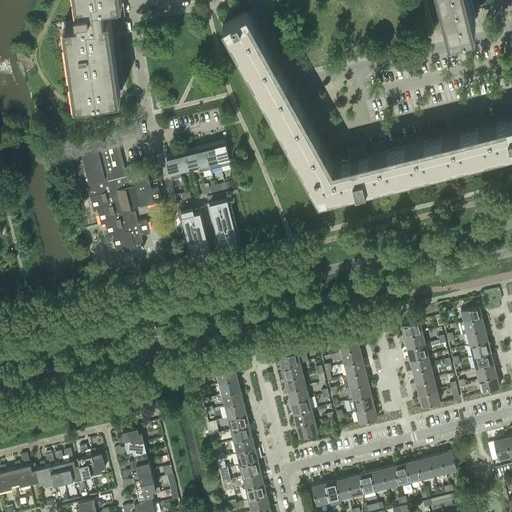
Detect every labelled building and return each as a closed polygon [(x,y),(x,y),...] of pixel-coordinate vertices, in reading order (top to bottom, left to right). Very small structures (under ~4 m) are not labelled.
[(78,18),(66,20),(77,100),(96,97),(99,96),(103,96),(118,94),(107,15),(107,14),(124,11),(122,0),(120,0),(119,0),(77,0),(78,6),(77,6),(75,6),(76,14),(77,13),(78,18)] [(441,0),(448,26),(464,22),(475,19),(476,19),(470,0),(441,0)] [(247,7),(222,21),(223,22),(224,21),(227,27),(320,193),(511,145),(511,115),(497,119),(497,121),(367,153),(367,154),(362,137),(346,141),(351,158),(342,160),(333,162),(296,95),(254,21),(256,20),(249,6),(247,7)] [(379,148),(428,138),(427,133),(378,142),(379,148)] [(231,163),(225,139),(215,141),(221,166),(231,163)] [(221,166),(215,141),(205,144),(211,168),(221,166)] [(162,200),(158,185),(151,187),(144,159),(129,162),(130,164),(124,166),(118,142),(102,146),(103,148),(98,149),(98,147),(81,152),(83,157),(76,159),(79,174),(80,173),(81,176),(71,178),(76,199),(90,195),(94,209),(97,208),(101,222),(105,221),(108,235),(112,234),(116,248),(128,245),(129,248),(141,245),(142,246),(144,245),(141,233),(150,231),(147,221),(139,224),(135,210),(131,212),(129,206),(140,204),(140,205),(162,200)] [(195,146),(200,165),(201,170),(211,168),(205,144),(195,146)] [(195,146),(185,149),(190,167),(200,165),(195,146)] [(185,149),(176,151),(180,170),(190,167),(185,149)] [(165,154),(170,172),(171,178),(182,175),(180,170),(176,151),(165,154)] [(226,187),(225,181),(215,184),(216,190),(226,187)] [(230,207),(227,196),(209,201),(211,211),(230,207)] [(232,216),(230,207),(211,211),(214,221),(232,216)] [(203,220),(200,209),(182,214),(184,224),(203,220)] [(235,226),(232,216),(214,221),(216,231),(235,226)] [(205,229),(203,220),(184,224),(187,234),(205,229)] [(237,237),(235,226),(216,231),(219,241),(227,239),(237,237)] [(208,240),(205,229),(187,234),(189,244),(208,240)] [(211,250),(208,240),(189,244),(192,254),(211,250)] [(461,308),(464,319),(482,315),(479,303),(461,308)] [(482,315),(464,319),(466,331),(485,327),(482,315)] [(401,322),(404,334),(422,330),(419,318),(401,322)] [(485,327),(466,331),(469,343),(488,338),(485,327)] [(422,330),(404,334),(407,346),(425,341),(422,330)] [(338,338),(341,350),(360,346),(357,333),(338,338)] [(488,338),(469,343),(472,354),(491,350),(488,338)] [(425,341),(407,346),(410,358),(428,353),(425,341)] [(360,346),(341,350),(344,362),(363,357),(360,346)] [(279,353),(282,365),(300,360),(297,348),(279,353)] [(491,350),(472,354),(475,366),(494,361),(491,350)] [(428,353),(410,358),(413,369),(431,365),(428,353)] [(363,357),(344,362),(347,373),(365,369),(363,357)] [(300,360),(282,365),(285,377),(303,372),(300,360)] [(494,361),(475,366),(478,378),(497,373),(494,361)] [(216,369),(219,381),(237,376),(234,364),(216,369)] [(431,365),(413,369),(416,381),(434,376),(431,365)] [(365,369),(347,373),(350,385),(368,381),(365,369)] [(303,372),(285,377),(288,388),(306,384),(303,372)] [(497,373),(478,378),(481,390),(500,385),(497,373)] [(237,376),(219,381),(222,392),(240,388),(237,376)] [(434,376),(416,381),(419,393),(437,388),(434,376)] [(368,381),(350,385),(353,397),(371,392),(368,381)] [(306,384),(288,388),(291,400),(309,395),(306,384)] [(240,388),(222,392),(225,404),(243,400),(240,388)] [(437,388),(419,393),(422,405),(440,400),(437,388)] [(371,392),(353,397),(356,408),(374,404),(371,392)] [(309,395),(291,400),(293,412),(312,407),(309,395)] [(243,400),(225,404),(228,416),(246,411),(243,400)] [(374,404),(356,408),(359,420),(377,416),(374,404)] [(312,407),(293,412),(296,423),(315,419),(312,407)] [(246,411),(228,416),(231,427),(249,423),(246,411)] [(315,419),(296,423),(299,435),(318,431),(315,419)] [(249,423),(231,427),(234,439),(252,435),(249,423)] [(119,441),(124,440),(131,438),(132,443),(144,440),(142,430),(139,430),(138,426),(122,430),(123,435),(118,437),(119,441)] [(252,435),(234,439),(237,451),(255,446),(252,435)] [(498,457),(510,454),(506,435),(494,438),(494,439),(498,457)] [(131,438),(124,440),(126,444),(120,446),(120,444),(114,445),(116,452),(127,449),(128,454),(147,449),(144,440),(132,443),(131,438)] [(494,439),(488,441),(492,458),(498,457),(494,439)] [(82,455),(78,456),(82,475),(92,473),(89,460),(93,459),(92,453),(87,454),(85,449),(87,448),(86,442),(79,444),(82,455)] [(68,459),(64,460),(65,466),(70,465),(73,477),(82,475),(78,456),(73,458),(71,446),(64,448),(65,454),(67,453),(68,459)] [(90,447),(92,453),(93,459),(89,460),(92,473),(102,470),(101,467),(105,466),(101,451),(96,452),(95,446),(90,447)] [(255,446),(237,451),(240,462),(258,458),(255,446)] [(59,461),(55,462),(54,462),(56,468),(61,467),(64,479),(73,477),(70,465),(65,466),(64,460),(61,449),(54,450),(56,456),(58,456),(59,461)] [(147,449),(128,454),(129,458),(118,461),(119,468),(125,466),(125,464),(130,463),(131,468),(138,466),(137,461),(149,458),(147,449)] [(452,449),(440,452),(445,470),(457,467),(452,449)] [(25,463),(21,465),(22,471),(27,470),(30,482),(39,480),(36,467),(35,461),(30,462),(27,451),(20,453),(22,458),(24,458),(25,463)] [(50,463),(45,465),(47,471),(51,470),(54,482),(64,479),(61,467),(56,468),(54,462),(55,462),(52,451),(45,453),(47,459),(49,458),(50,463)] [(440,452),(429,455),(433,473),(445,470),(440,452)] [(429,455),(417,458),(422,476),(433,473),(429,455)] [(138,466),(131,468),(120,470),(122,477),(128,476),(127,473),(132,472),(134,477),(140,475),(139,471),(151,468),(149,458),(137,461),(138,466)] [(258,458),(240,462),(242,474),(261,470),(258,458)] [(417,458),(405,461),(410,479),(422,476),(417,458)] [(16,466),(11,467),(15,482),(19,481),(20,484),(30,482),(27,470),(22,471),(21,465),(19,459),(15,460),(16,466)] [(41,466),(36,467),(39,480),(39,483),(44,481),(45,484),(54,482),(51,470),(47,471),(45,465),(44,459),(39,460),(41,466)] [(405,461),(394,464),(398,482),(410,479),(405,461)] [(0,464),(2,469),(3,476),(0,476),(0,482),(2,489),(12,486),(11,483),(15,482),(11,467),(6,468),(5,463),(0,464)] [(394,464),(382,466),(386,485),(398,482),(394,464)] [(382,466),(370,469),(375,488),(386,485),(382,466)] [(140,475),(134,477),(122,480),(124,486),(130,485),(130,483),(135,482),(136,486),(142,484),(141,480),(153,477),(151,468),(139,471),(140,475)] [(370,469),(359,472),(363,491),(375,488),(370,469)] [(261,470),(242,474),(245,486),(264,481),(261,470)] [(359,472),(347,475),(352,493),(363,491),(359,472)] [(347,475),(335,478),(340,496),(352,493),(347,475)] [(142,484),(136,486),(130,487),(131,492),(137,491),(138,495),(138,496),(151,492),(151,493),(154,492),(153,487),(156,487),(153,477),(141,480),(142,484)] [(335,478),(324,481),(328,499),(340,496),(335,478)] [(264,481),(245,486),(248,497),(267,493),(264,481)] [(316,502),(328,499),(324,481),(312,484),(316,502)] [(135,506),(136,511),(143,509),(141,505),(154,502),(151,493),(151,492),(138,496),(138,495),(133,497),(134,502),(123,505),(124,511),(130,510),(130,508),(135,506)] [(267,493),(248,497),(251,509),(269,504),(267,493)] [(76,506),(77,511),(91,511),(90,508),(96,506),(102,505),(100,500),(95,502),(94,497),(78,500),(79,505),(76,506)] [(143,509),(136,511),(132,511),(154,511),(156,511),(154,502),(141,505),(143,509)]
